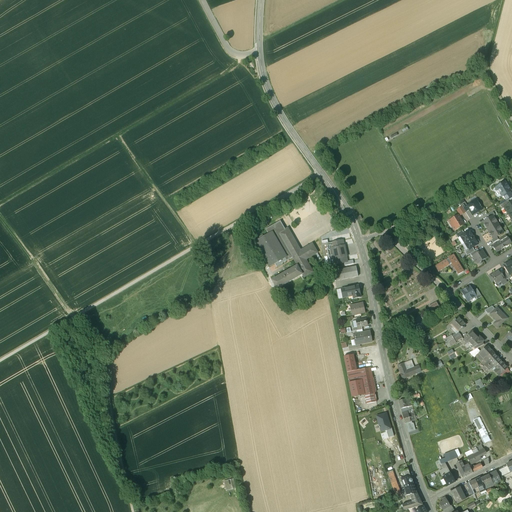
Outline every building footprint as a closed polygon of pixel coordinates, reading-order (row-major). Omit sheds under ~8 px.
[(510,191),(505,182),(502,183),(500,183),(500,185),(495,188),(497,191),(499,194),(500,193),(502,197),(510,192),(510,191)] [(511,195),(510,192),(503,196),(507,201),(511,198),(511,195)] [(477,200),(473,202),(471,202),(470,204),(467,206),(467,207),(469,210),(472,216),(474,214),(475,215),(478,213),(478,212),(483,209),(477,200)] [(508,201),(500,206),(502,209),(504,208),(504,207),(510,204),(508,201)] [(467,206),(465,203),(461,205),(462,207),(465,213),(469,210),(467,207),(467,206)] [(462,207),(457,210),(460,216),(465,213),(462,207)] [(458,216),(450,221),(452,223),(450,224),(452,227),(454,226),(456,229),(463,225),(458,216)] [(489,218),(483,222),(493,239),(497,237),(503,233),(493,216),(489,218)] [(293,258),(279,233),(284,231),(284,230),(282,227),(284,227),(280,221),(265,229),(268,235),(257,241),(271,265),(274,264),(276,267),(293,258)] [(285,230),(284,230),(284,231),(290,242),(294,239),(287,228),(285,230)] [(300,251),(294,239),(290,242),(284,231),(279,233),(293,258),(297,266),(302,274),(304,277),(313,272),(306,260),(317,253),(312,244),(300,251)] [(464,234),(460,237),(464,243),(474,238),(469,231),(464,234)] [(474,238),(464,243),(468,250),(469,250),(472,248),(478,244),(474,238)] [(501,242),(494,246),(497,252),(510,244),(507,238),(501,242)] [(343,240),(332,242),(333,248),(332,248),(334,260),(334,259),(335,265),(347,262),(346,257),(347,257),(345,245),(344,245),(343,240)] [(472,248),(469,250),(468,250),(465,252),(467,256),(470,254),(475,251),(472,248)] [(479,252),(473,256),(475,260),(475,262),(480,263),(481,261),(486,258),(482,250),(479,252)] [(463,272),(453,255),(448,258),(449,259),(446,261),(446,260),(435,267),(438,272),(449,265),(451,264),(458,275),(463,272)] [(297,266),(272,280),(277,289),(302,274),(297,266)] [(356,267),(333,271),(335,281),(358,276),(356,267)] [(492,275),(491,276),(495,281),(496,284),(504,279),(501,274),(499,271),(492,275)] [(358,286),(341,289),(343,298),(349,297),(348,295),(352,294),(353,299),(361,297),(358,286)] [(471,290),(469,286),(461,291),(463,295),(462,297),(463,298),(465,299),(465,298),(468,302),(475,297),(476,297),(473,292),(473,291),(473,290),(471,290)] [(481,297),(477,289),(473,291),(473,292),(476,297),(475,297),(477,299),(481,297)] [(438,301),(431,305),(435,312),(442,308),(438,301)] [(363,303),(350,306),(352,314),(360,313),(360,314),(365,313),(363,303)] [(497,308),(490,314),(496,321),(493,324),(497,328),(507,319),(506,318),(505,319),(500,314),(501,313),(497,308)] [(466,325),(458,317),(455,320),(450,325),(453,328),(454,327),(459,332),(466,325)] [(366,319),(356,321),(357,327),(357,328),(361,327),(367,325),(366,319)] [(369,331),(354,334),(356,345),(372,342),(369,331)] [(472,332),(470,334),(469,334),(467,336),(464,340),(470,346),(471,345),(478,338),(472,332)] [(484,341),(479,337),(478,338),(471,345),(473,347),(476,346),(482,343),(483,343),(484,341)] [(487,347),(483,349),(480,352),(478,354),(484,360),(486,358),(489,361),(491,364),(497,358),(492,352),(493,352),(489,348),(489,349),(487,347)] [(477,349),(469,353),(474,358),(478,354),(480,352),(477,349)] [(353,355),(343,356),(351,393),(364,391),(364,395),(366,404),(376,402),(369,368),(356,370),(353,355)] [(497,358),(491,364),(493,366),(497,369),(495,371),(499,375),(507,368),(497,358)] [(418,366),(406,371),(403,364),(397,366),(402,379),(421,372),(418,366)] [(479,390),(484,387),(480,379),(474,382),(479,390)] [(405,399),(398,401),(401,409),(412,406),(409,399),(406,400),(405,399)] [(407,411),(402,413),(403,415),(402,416),(405,424),(410,422),(410,421),(407,412),(407,411)] [(387,432),(388,438),(394,436),(391,428),(390,429),(386,414),(376,416),(381,432),(387,430),(387,432)] [(484,443),(491,440),(479,417),(473,420),(484,443)] [(412,423),(411,421),(410,421),(410,422),(405,424),(405,425),(406,425),(409,435),(418,433),(418,429),(415,430),(413,424),(412,423)] [(454,451),(444,455),(445,458),(439,461),(441,465),(457,458),(454,451)] [(475,454),(468,458),(471,464),(479,460),(478,457),(477,456),(477,457),(475,454)] [(464,468),(461,461),(455,464),(462,478),(472,473),(470,468),(469,466),(464,468)] [(481,464),(474,467),(474,466),(470,468),(472,473),(482,468),(481,465),(481,464)] [(501,476),(510,472),(507,466),(498,470),(499,472),(501,476)] [(445,468),(439,471),(442,477),(449,474),(445,468)] [(408,469),(402,471),(404,478),(410,476),(408,469)] [(495,472),(489,475),(494,485),(500,482),(500,481),(496,473),(495,472)] [(449,474),(442,477),(447,486),(455,482),(450,473),(449,474)] [(488,475),(480,479),(485,489),(493,486),(488,475)] [(404,478),(400,480),(405,492),(406,496),(409,495),(416,493),(413,483),(410,476),(404,478)] [(475,480),(468,483),(472,490),(475,489),(477,488),(479,492),(485,489),(480,479),(475,481),(475,480)] [(459,487),(451,492),(455,500),(454,501),(456,504),(466,499),(459,487)] [(398,488),(393,490),(396,498),(406,496),(405,492),(400,493),(398,488)] [(416,493),(409,495),(412,502),(402,505),(404,510),(414,508),(422,505),(420,500),(417,493),(416,493)] [(452,507),(450,503),(449,504),(445,498),(441,500),(442,502),(439,504),(442,510),(443,510),(444,511),(454,511),(452,507)]
